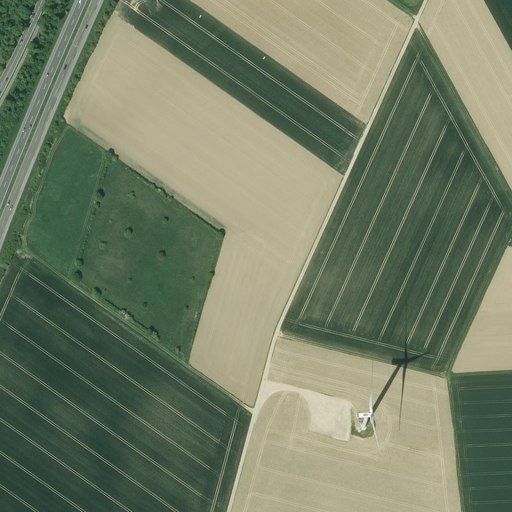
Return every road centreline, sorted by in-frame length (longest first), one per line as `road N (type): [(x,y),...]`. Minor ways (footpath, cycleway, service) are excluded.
road 1 (track): [(229,511),(274,339),(426,0)]
road 2 (track): [(277,332),(447,373),(463,511)]
road 3 (motorway): [(0,231),(98,0)]
road 4 (track): [(511,370),(447,373),(511,221)]
road 5 (motorway): [(82,0),(0,199)]
road 6 (track): [(511,194),(416,21)]
